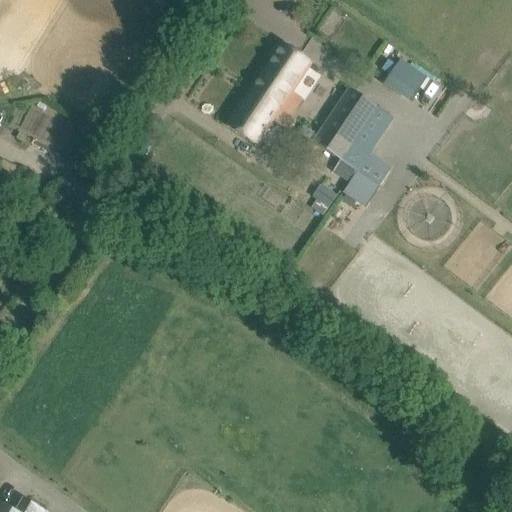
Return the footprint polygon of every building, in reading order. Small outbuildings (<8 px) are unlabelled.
[(304,100),(293,93),(312,64),(298,55),(282,44),(251,91),(291,118),(304,100)] [(382,87),(410,103),(426,75),(398,59),(382,87)] [(350,90),(324,129),(367,158),(370,154),(393,119),(350,90)] [(295,121),(291,118),(251,91),(227,126),(257,146),(273,122),(288,132),(295,121)] [(58,137),(67,142),(76,122),(43,106),(40,113),(54,120),(50,127),(60,132),(58,137)] [(319,137),(314,143),(340,161),(333,172),(349,183),(356,172),(357,173),(367,158),(324,129),(319,137)] [(349,183),(342,193),(365,209),(392,169),(370,154),(367,158),(357,173),(356,172),(349,183)] [(314,198),(330,209),(337,198),(321,187),(314,198)] [(511,336),(385,243),(375,242),(370,249),(361,248),(341,277),(340,293),(375,318),(382,318),(427,351),(426,364),(444,364),(444,375),(475,398),(485,398),(498,408),(498,412),(511,412),(511,336)] [(43,511),(42,511),(25,501),(18,511),(11,511),(0,505),(0,511),(43,511)]
